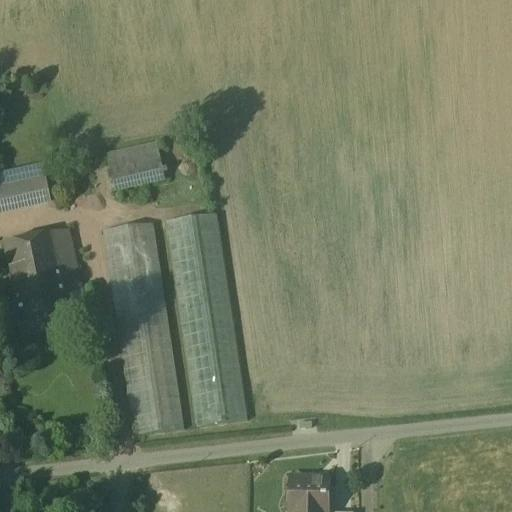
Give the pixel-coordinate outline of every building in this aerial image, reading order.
[(161,160),(110,171),(115,193),(166,182),(161,160)] [(55,169),(0,180),(0,205),(61,192),(55,169)] [(252,425),(220,218),(170,226),(201,432),(252,425)] [(190,435),(158,228),(108,236),(140,442),(190,435)] [(69,234),(6,248),(22,322),(19,322),(23,339),(75,328),(68,294),(81,291),(69,234)] [(316,482),(294,482),(292,511),(329,511),(330,486),(316,485),(316,482)]
